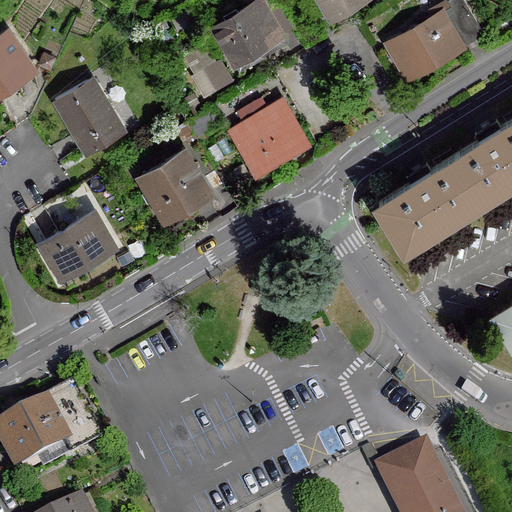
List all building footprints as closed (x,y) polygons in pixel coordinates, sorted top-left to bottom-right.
[(247,0),(212,20),(233,59),(282,32),(280,29),(264,0),(247,0)] [(264,0),(280,29),(286,26),(293,22),(281,0),(264,0)] [(356,0),(320,0),(330,16),(356,0)] [(441,8),(461,43),(474,35),(483,30),(464,0),(440,0),(431,6),(434,12),(441,8)] [(434,12),(387,38),(407,73),(461,43),(441,8),(434,12)] [(9,27),(0,32),(0,90),(35,67),(9,27)] [(213,38),(187,50),(205,91),(232,79),(213,38)] [(90,73),(55,94),(87,149),(123,127),(90,73)] [(228,125),(254,170),(309,137),(282,92),(228,125)] [(413,179),(382,198),(409,242),(511,177),(511,117),(501,124),(498,120),(489,126),(480,132),(482,135),(432,166),(430,163),(420,169),(410,175),(413,179)] [(141,170),(167,214),(209,189),(182,145),(141,170)] [(93,207),(39,238),(60,275),(115,244),(93,207)] [(511,303),(498,312),(511,334),(511,303)] [(148,322),(162,313),(158,307),(144,315),(148,322)] [(100,434),(70,379),(44,393),(46,397),(0,421),(0,437),(14,463),(61,438),(68,451),(100,434)] [(461,511),(426,441),(381,463),(379,464),(402,511),(461,511)] [(85,511),(78,498),(51,511),(85,511)]
